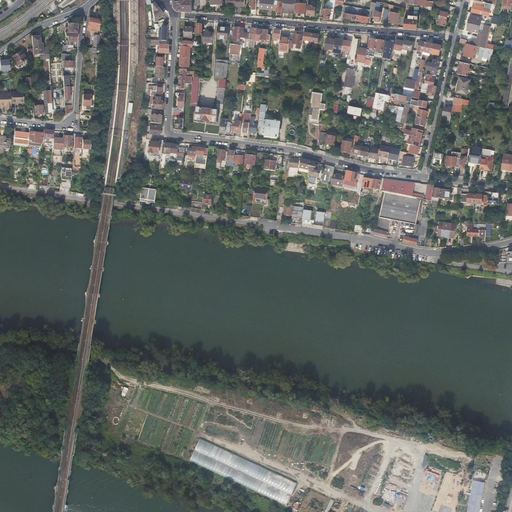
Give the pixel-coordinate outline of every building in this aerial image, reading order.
[(178,9),(192,10),(192,5),(191,0),(175,0),(175,2),(175,7),(178,9)] [(260,0),(260,8),(273,9),(274,0),(260,0)] [(282,1),(283,1),(283,0),(278,0),(279,0),(275,0),(274,10),(277,10),(277,11),(281,11),(282,1)] [(283,0),(283,1),(283,8),(285,9),(284,12),(292,13),(293,10),(295,10),(296,2),(296,0),(283,0)] [(335,0),(334,10),(338,11),(339,3),(343,4),(343,0),(335,0)] [(404,0),(404,1),(426,5),(428,5),(428,8),(432,8),(434,1),(433,1),(427,0),(404,0)] [(473,0),(470,11),(488,16),(490,10),(484,8),(484,6),(483,6),(483,5),(481,4),(481,5),(481,2),(473,0)] [(151,3),(154,22),(163,14),(153,2),(151,3)] [(296,2),(295,12),(303,13),(304,10),(305,10),(306,5),(304,5),(304,3),(296,2)] [(344,5),(343,11),(356,14),(358,14),(368,16),(373,17),(375,10),(375,9),(376,4),(376,2),(371,2),(370,10),(344,5)] [(308,4),(307,14),(308,14),(312,15),(315,15),(316,7),(313,7),(313,5),(308,4)] [(323,7),(322,17),(329,18),(331,9),(323,7)] [(375,10),(373,17),(373,19),(380,20),(381,12),(376,11),(376,9),(375,9),(375,10)] [(404,18),(404,27),(417,28),(419,12),(406,10),(404,18)] [(441,10),(438,23),(446,25),(449,12),(441,10)] [(356,14),(343,11),(341,22),(344,22),(345,17),(355,19),(356,14)] [(390,11),(388,21),(398,23),(400,13),(390,11)] [(480,46),(493,49),(494,45),(504,46),(508,31),(497,28),(497,27),(480,23),(482,17),(474,16),(470,15),(467,29),(478,32),(475,45),(477,45),(480,46)] [(98,20),(89,18),(87,27),(87,28),(96,30),(98,20)] [(67,27),(64,27),(65,32),(77,32),(77,23),(67,23),(67,27)] [(184,27),(184,37),(193,37),(193,27),(184,27)] [(228,28),(218,27),(217,31),(217,38),(227,39),(228,30),(228,28)] [(244,28),(234,27),(233,36),(243,37),(244,28)] [(202,43),(213,43),(213,33),(209,33),(209,30),(203,30),(202,34),(202,43)] [(268,31),(262,30),(261,40),(270,41),(270,35),(267,35),(268,31)] [(67,40),(72,41),(76,41),(77,32),(65,32),(65,36),(68,36),(67,40)] [(310,43),(311,43),(311,41),(312,34),(304,32),(303,40),(310,41),(310,43)] [(290,37),(289,48),(292,48),(293,44),(301,45),(302,34),(291,33),(290,37)] [(311,41),(311,43),(312,43),(312,42),(318,43),(319,35),(312,34),(311,41)] [(33,54),(44,53),(43,47),(43,43),(40,43),(39,35),(32,36),(33,48),(33,54)] [(284,51),(289,52),(289,48),(290,37),(281,36),(280,38),(279,51),(284,51)] [(325,48),(333,50),(335,40),(327,38),(325,48)] [(370,56),(374,57),(374,56),(377,39),(370,38),(368,48),(369,48),(369,50),(371,50),(370,56)] [(333,50),(333,52),(342,53),(342,51),(343,41),(340,41),(340,40),(335,39),(335,40),(333,50)] [(377,39),(374,56),(382,57),(383,51),(383,50),(383,49),(384,41),(377,39)] [(413,42),(404,39),(403,41),(402,48),(404,49),(407,50),(411,51),(413,42)] [(351,41),(344,40),(343,41),(342,51),(349,52),(351,41)] [(395,42),(386,40),(383,57),(391,58),(395,42)] [(393,52),(400,54),(401,52),(401,51),(402,48),(403,41),(396,40),(393,52)] [(423,52),(425,42),(419,41),(417,50),(423,52)] [(432,44),(425,42),(423,52),(430,54),(430,53),(432,44)] [(474,57),(477,45),(475,45),(466,43),(466,44),(463,55),(474,57)] [(159,53),(167,53),(167,45),(159,44),(159,53)] [(441,46),(432,44),(430,53),(439,55),(441,46)] [(478,55),(491,58),(493,49),(480,46),(478,55)] [(181,57),(190,58),(191,47),(182,47),(182,51),(181,51),(181,57)] [(511,47),(501,107),(508,107),(511,86),(511,47)] [(359,48),(357,61),(365,62),(365,59),(367,49),(359,48)] [(21,50),(10,56),(15,65),(26,59),(21,50)] [(71,55),(61,54),(62,60),(62,66),(64,66),(63,67),(72,68),(72,61),(70,61),(71,55)] [(181,66),(187,67),(190,67),(190,58),(181,57),(180,62),(181,62),(181,66)] [(349,67),(356,69),(357,59),(351,58),(349,67)] [(0,60),(0,72),(11,71),(10,60),(0,60)] [(438,69),(440,61),(434,60),(433,64),(428,63),(427,66),(432,67),(438,69)] [(459,67),(470,69),(471,63),(460,61),(459,67)] [(228,64),(216,62),(215,67),(215,78),(219,79),(226,79),(228,64)] [(162,67),(155,66),(155,74),(155,76),(156,76),(156,75),(163,75),(164,67),(162,67)] [(189,76),(192,77),(192,74),(189,73),(189,71),(187,71),(187,67),(181,66),(180,76),(185,76),(189,76)] [(436,76),(438,69),(432,67),(427,66),(426,70),(425,74),(427,74),(428,70),(431,71),(430,75),(436,76)] [(457,73),(469,75),(470,69),(459,67),(457,73)] [(347,69),(344,86),(352,87),(355,70),(347,69)] [(426,84),(427,84),(429,84),(433,85),(436,76),(430,75),(428,74),(427,74),(425,74),(423,83),(426,84)] [(459,83),(457,92),(467,94),(470,79),(459,77),(458,83),(459,83)] [(226,79),(219,79),(218,88),(216,104),(223,105),(226,79)] [(405,79),(401,95),(410,97),(412,97),(413,90),(416,81),(405,79)] [(150,90),(150,96),(155,96),(160,97),(161,85),(156,84),(156,89),(155,89),(154,91),(150,90)] [(427,95),(434,96),(437,86),(433,85),(429,84),(427,95)] [(48,91),(43,91),(44,98),(44,100),(44,101),(45,114),(46,114),(47,116),(50,116),(50,114),(51,114),(51,111),(52,111),(51,103),(48,103),(48,97),(49,97),(48,91)] [(23,92),(10,93),(10,94),(11,104),(16,103),(16,102),(24,102),(23,92)] [(184,107),(185,93),(176,93),(176,95),(179,95),(180,96),(179,96),(179,107),(184,107)] [(313,108),(311,123),(319,125),(318,120),(320,109),(324,110),(325,105),(320,104),(322,95),(313,93),(311,107),(313,108)] [(391,96),(376,93),(373,107),(384,109),(385,100),(390,101),(391,96)] [(0,105),(5,105),(5,109),(11,108),(11,104),(10,94),(0,94),(0,105)] [(410,97),(401,95),(396,94),(395,100),(409,103),(410,97)] [(92,107),(93,95),(83,95),(83,107),(92,107)] [(367,98),(366,105),(373,107),(374,101),(375,99),(367,98)] [(411,99),(410,104),(414,105),(418,106),(426,108),(428,102),(420,100),(419,101),(411,99)] [(152,100),(152,108),(161,109),(162,100),(152,100)] [(399,106),(388,104),(387,112),(397,114),(399,106)] [(43,105),(39,105),(34,105),(35,114),(43,113),(43,105)] [(451,115),(453,105),(451,105),(451,106),(449,106),(449,107),(444,106),(442,113),(451,115)] [(362,109),(349,106),(347,114),(361,116),(362,109)] [(404,107),(399,106),(397,114),(396,121),(401,123),(403,112),(404,107)] [(197,107),(195,119),(217,122),(218,110),(197,107)] [(409,108),(404,107),(403,112),(401,123),(406,124),(409,108)] [(417,116),(426,118),(428,112),(419,109),(418,115),(416,115),(416,116),(417,116)] [(176,127),(183,128),(184,119),(184,112),(180,112),(173,111),(173,115),(180,115),(180,118),(179,118),(179,120),(177,120),(176,127)] [(260,115),(258,128),(260,128),(260,134),(263,135),(265,135),(277,137),(278,137),(280,120),(275,120),(266,118),(266,119),(265,118),(265,114),(265,113),(260,112),(260,115)] [(151,114),(150,123),(160,123),(161,115),(151,114)] [(424,126),(426,118),(417,116),(416,116),(416,117),(417,118),(415,124),(424,126)] [(250,124),(249,131),(253,131),(253,133),(256,133),(258,125),(254,124),(255,117),(251,117),(250,122),(250,124)] [(221,121),(220,132),(225,132),(225,131),(230,132),(231,123),(226,122),(221,121)] [(233,131),(240,132),(241,122),(234,121),(233,131)] [(150,125),(149,133),(159,135),(160,126),(150,125)] [(32,128),(29,128),(29,133),(27,144),(27,145),(40,146),(42,133),(32,132),(32,128)] [(53,138),(53,131),(43,129),(42,146),(52,148),(53,138)] [(405,130),(404,134),(407,135),(412,136),(421,138),(423,131),(420,130),(412,129),(412,131),(405,130)] [(29,133),(14,132),(13,142),(27,144),(29,133)] [(328,132),(326,144),(335,145),(336,133),(328,132)] [(0,136),(0,152),(3,153),(3,148),(10,148),(11,140),(0,138),(0,136)] [(62,146),(72,146),(73,136),(63,136),(63,138),(62,146)] [(408,144),(411,144),(413,145),(419,146),(420,142),(421,138),(412,136),(411,140),(409,140),(408,144)] [(61,149),(62,149),(62,146),(63,138),(53,138),(52,148),(51,161),(60,162),(61,149)] [(81,148),(90,149),(90,144),(90,139),(82,139),(82,145),(81,147),(81,148)] [(149,152),(162,154),(162,152),(163,143),(164,140),(160,140),(160,142),(150,141),(149,152)] [(343,140),(341,151),(342,151),(342,152),(344,152),(345,152),(345,151),(351,152),(352,142),(343,140)] [(165,153),(165,154),(171,155),(171,153),(178,154),(179,145),(166,144),(165,153)] [(409,153),(418,155),(420,146),(419,146),(413,145),(411,144),(411,148),(413,149),(413,151),(409,150),(409,153)] [(361,155),(362,146),(355,145),(354,153),(361,155)] [(196,156),(198,147),(193,146),(193,147),(189,147),(188,155),(196,156)] [(370,148),(362,146),(361,155),(368,156),(370,148)] [(389,158),(391,147),(380,146),(379,149),(378,156),(389,158)] [(482,152),(483,147),(471,146),(468,165),(475,166),(475,162),(480,162),(482,152)] [(208,148),(198,147),(196,156),(196,163),(206,165),(208,148)] [(401,149),(391,147),(389,158),(389,159),(399,161),(401,149)] [(378,159),(378,156),(379,149),(371,148),(369,157),(378,159)] [(219,150),(218,159),(225,160),(225,159),(228,160),(229,152),(226,151),(219,150)] [(228,160),(227,167),(229,167),(229,164),(234,165),(235,151),(229,150),(229,152),(228,160)] [(444,153),(435,151),(432,165),(441,166),(444,153)] [(459,167),(461,152),(452,151),(451,156),(447,155),(445,165),(459,167)] [(491,153),(482,152),(480,162),(479,169),(485,170),(485,168),(492,169),(494,156),(491,155),(491,153)] [(511,154),(504,153),(501,171),(506,172),(506,171),(511,171),(511,154)] [(71,168),(71,169),(72,169),(80,169),(81,154),(74,154),(73,165),(72,165),(71,168)] [(245,164),(247,164),(255,165),(256,156),(246,154),(245,164)] [(404,156),(403,165),(413,167),(414,158),(404,156)] [(310,170),(311,161),(306,160),(303,159),(302,163),(301,163),(300,168),(310,170)] [(266,160),(265,169),(275,170),(276,161),(266,160)] [(318,179),(320,163),(313,162),(311,161),(310,170),(310,171),(309,171),(308,176),(310,176),(308,181),(316,183),(317,178),(318,179)] [(333,173),(334,167),(324,165),(322,182),(331,185),(331,184),(333,175),(333,173)] [(71,169),(71,168),(61,167),(60,187),(70,188),(71,169)] [(356,182),(358,173),(347,170),(346,175),(345,180),(356,182)] [(344,186),(345,180),(346,175),(333,173),(333,175),(331,184),(344,186)] [(372,188),(373,179),(364,177),(363,183),(362,186),(372,188)] [(384,178),(382,191),(384,191),(412,197),(413,192),(415,182),(384,178)] [(193,181),(181,179),(180,189),(192,190),(193,181)] [(374,179),(372,187),(379,188),(381,180),(374,179)] [(269,189),(255,188),(253,202),(267,204),(269,189)] [(440,188),(433,188),(431,201),(438,202),(439,198),(440,188)] [(450,190),(440,188),(439,198),(449,199),(450,190)] [(374,235),(387,238),(391,219),(417,225),(422,199),(412,197),(384,191),(376,229),(375,228),(374,235)] [(499,193),(489,191),(488,204),(499,205),(500,198),(499,198),(499,193)] [(462,193),(462,195),(461,202),(474,203),(475,194),(462,193)] [(156,195),(147,194),(146,203),(155,204),(156,195)] [(204,194),(203,203),(212,205),(213,195),(204,194)] [(475,194),(474,203),(482,204),(482,202),(487,202),(487,195),(475,194)] [(293,214),(294,205),(286,204),(285,213),(293,214)] [(291,222),(301,224),(302,219),(304,209),(304,207),(294,205),(293,214),(291,222)] [(252,208),(251,216),(261,217),(262,209),(252,208)] [(326,213),(325,217),(331,218),(333,209),(327,208),(326,213)] [(312,211),(304,209),(302,219),(311,221),(312,211)] [(326,213),(317,212),(316,221),(324,222),(325,217),(326,213)] [(435,225),(434,230),(438,231),(438,236),(455,238),(457,224),(456,223),(455,222),(453,222),(452,223),(440,221),(439,226),(435,225)] [(418,223),(417,230),(426,232),(427,225),(418,223)] [(467,235),(479,236),(479,230),(477,229),(477,224),(468,223),(467,235)] [(416,245),(417,245),(418,239),(404,236),(403,242),(416,245)] [(426,238),(425,247),(432,247),(433,239),(426,238)] [(296,483),(200,439),(190,460),(286,505),(296,483)] [(407,464),(414,467),(416,461),(409,458),(407,464)] [(471,480),(465,511),(478,511),(484,482),(471,480)]
